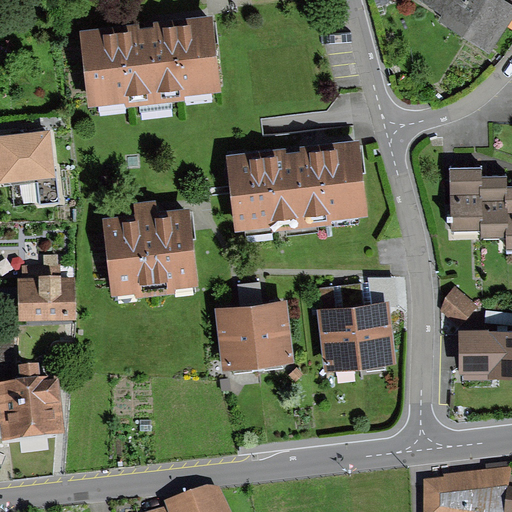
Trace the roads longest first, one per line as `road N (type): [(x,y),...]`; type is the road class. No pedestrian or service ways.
road 1 (residential): [(0,498),(419,446)]
road 2 (residential): [(388,133),(421,275),(419,446)]
road 3 (residential): [(511,56),(442,115),(388,133)]
road 4 (residential): [(388,133),(348,0)]
